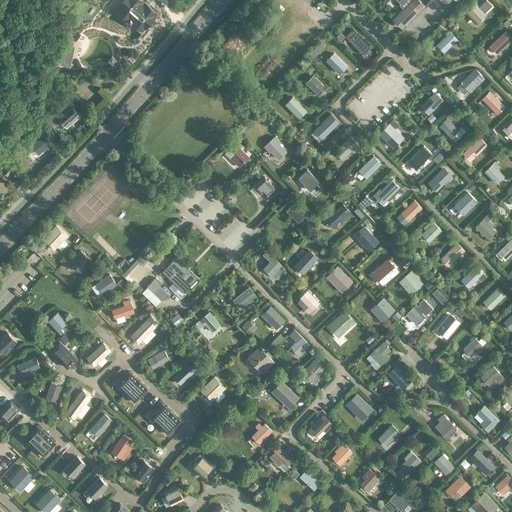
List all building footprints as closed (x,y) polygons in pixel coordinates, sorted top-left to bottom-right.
[(142,25),(151,14),(153,11),(139,0),(119,0),(117,4),(115,6),(140,27),(142,25)] [(423,4),(418,0),(398,0),(401,2),(402,1),(406,6),(396,16),(404,23),(423,4)] [(486,0),(481,0),(478,4),(475,2),(465,11),(476,22),(486,12),(485,12),(492,5),(486,0)] [(352,29),(345,36),(352,44),(360,52),(362,54),(370,47),(352,29)] [(505,31),(490,46),(496,53),(511,39),(505,31)] [(457,39),(450,32),(437,44),(444,52),(457,39)] [(326,60),(339,73),(346,66),(334,53),(326,60)] [(482,76),(475,69),(461,83),(468,90),(482,76)] [(318,94),(325,87),(313,75),(306,82),(318,94)] [(489,91),(482,98),(497,113),(504,106),(489,91)] [(442,99),(435,92),(421,107),(428,114),(442,99)] [(443,96),(450,105),(455,101),(447,92),(443,96)] [(297,115),(304,108),(293,97),(285,104),(297,115)] [(75,108),(74,108),(72,106),(58,118),(65,126),(79,114),(77,112),(78,112),(75,108)] [(331,113),(317,127),(324,135),(338,120),(331,113)] [(393,118),(378,133),(390,145),(401,134),(394,128),(398,124),(393,118)] [(446,118),(439,125),(455,141),(462,134),(446,118)] [(50,139),(42,130),(27,143),(35,152),(50,139)] [(286,151),(279,144),(280,143),(275,136),(264,146),(267,149),(269,148),(278,158),(286,151)] [(351,150),(353,152),(359,147),(349,137),(337,149),(344,157),(351,150)] [(465,151),(472,158),(486,144),(479,137),(465,151)] [(231,147),(236,153),(231,158),(239,166),(249,156),(235,143),(231,147)] [(407,161),(415,169),(431,154),(423,145),(407,161)] [(380,163),(373,156),(359,170),(366,177),(380,163)] [(496,183),(503,176),(496,169),(499,166),(494,161),(485,171),(496,183)] [(442,168),(428,183),(436,191),(450,177),(442,168)] [(298,178),(309,190),(318,182),(307,169),(298,178)] [(263,192),(267,196),(275,188),(264,177),(254,186),(261,193),(263,192)] [(343,186),(347,182),(343,178),(339,182),(343,186)] [(387,199),(388,201),(400,189),(391,180),(381,190),(379,189),(376,192),(385,201),(387,199)] [(467,192),(455,205),(462,212),(463,214),(471,206),(476,201),(475,199),(467,192)] [(366,197),(359,204),(363,208),(370,201),(366,197)] [(421,207),(414,200),(401,213),(408,220),(421,207)] [(305,214),(293,203),(286,210),(298,221),(305,214)] [(342,203),(327,218),(335,226),(350,211),(342,203)] [(488,214),(476,225),(486,235),(493,229),(491,226),(493,224),(489,219),(491,217),(488,214)] [(433,223),(422,234),(429,241),(440,230),(433,223)] [(55,226),(42,238),(53,247),(65,236),(55,226)] [(363,227),(355,235),(364,244),(366,241),(371,247),(377,241),(363,227)] [(511,238),(500,250),(507,258),(511,252),(511,238)] [(456,243),(443,256),(450,263),(463,250),(456,243)] [(270,261),(264,268),(271,275),(281,265),(273,258),(275,257),(267,249),(263,254),(270,261)] [(90,258),(81,250),(70,263),(79,271),(90,258)] [(309,250),(295,265),(303,273),(317,258),(309,250)] [(148,258),(143,254),(136,260),(139,263),(141,265),(148,258)] [(198,278),(176,256),(162,271),(184,292),(198,278)] [(125,277),(139,263),(136,260),(122,275),(125,277)] [(383,283),(397,271),(389,262),(380,269),(382,272),(377,277),(383,283)] [(476,266),(464,277),(471,284),(478,278),(481,280),(485,276),(476,266)] [(328,276),(334,282),(337,279),(345,287),(351,281),(337,267),(328,276)] [(411,271),(401,279),(412,292),(422,283),(411,271)] [(116,284),(109,274),(96,283),(103,293),(116,284)] [(156,277),(142,292),(155,305),(167,293),(160,286),(162,283),(156,277)] [(255,295),(249,287),(233,300),(239,308),(255,295)] [(497,287),(485,299),(492,306),(504,295),(497,287)] [(319,302),(307,290),(300,298),(301,298),(297,302),(304,309),(308,305),(312,309),(319,302)] [(382,298),(372,308),(382,318),(392,308),(382,298)] [(417,303),(406,314),(414,321),(418,317),(423,322),(428,317),(424,314),(426,312),(417,303)] [(130,304),(113,309),(116,317),(132,312),(130,304)] [(262,314),(276,328),(283,320),(270,306),(262,314)] [(58,312),(48,321),(60,334),(63,332),(60,328),(67,322),(58,312)] [(209,312),(196,323),(200,328),(205,323),(212,331),(220,324),(209,312)] [(336,331),(341,326),(343,329),(352,321),(343,312),(330,325),(336,331)] [(440,331),(446,336),(458,322),(450,315),(442,324),(442,325),(441,325),(442,327),(443,326),(443,327),(440,331)] [(131,336),(138,343),(158,323),(150,316),(131,336)] [(308,344),(294,330),(290,334),(296,341),(291,346),(298,354),(308,344)] [(0,338),(0,348),(4,352),(15,340),(7,332),(0,338)] [(482,345),(475,338),(463,349),(470,356),(482,345)] [(59,340),(50,349),(67,367),(76,358),(59,340)] [(380,364),(388,357),(385,354),(390,350),(383,342),(371,353),(380,364)] [(80,354),(89,365),(101,354),(92,344),(80,354)] [(250,360),(258,369),(264,362),(268,366),(274,362),(269,357),(268,358),(262,351),(263,350),(260,347),(255,351),(258,354),(250,360)] [(163,350),(148,360),(153,368),(168,358),(163,350)] [(39,367),(35,357),(17,365),(21,375),(31,370),(32,371),(36,370),(35,368),(39,367)] [(317,358),(303,372),(310,379),(324,365),(317,358)] [(198,367),(192,361),(174,377),(180,383),(198,367)] [(409,381),(396,366),(388,373),(402,388),(409,381)] [(481,377),(488,384),(493,379),(497,384),(504,378),(493,366),(481,377)] [(126,392),(137,380),(129,372),(117,384),(126,392)] [(146,389),(137,380),(126,392),(135,401),(146,389)] [(297,397),(281,381),(274,389),(279,394),(280,392),(292,403),(297,397)] [(46,398),(55,401),(61,386),(51,382),(46,398)] [(208,400),(217,391),(208,382),(198,391),(208,400)] [(89,399),(80,393),(67,411),(75,418),(89,399)] [(347,404),(361,418),(370,409),(356,395),(347,404)] [(10,401),(0,411),(0,413),(7,421),(19,409),(10,401)] [(159,424),(170,413),(162,404),(150,416),(159,424)] [(483,406),(477,412),(485,419),(481,424),(487,430),(497,420),(483,406)] [(97,436),(111,420),(104,413),(90,429),(97,436)] [(179,421),(170,413),(159,424),(168,433),(179,421)] [(333,424),(324,415),(309,430),(315,436),(322,429),(325,432),(333,424)] [(445,416),(435,426),(439,431),(446,438),(456,428),(449,421),(445,416)] [(271,430),(264,423),(261,426),(258,423),(255,426),(259,429),(251,436),(259,443),(271,430)] [(399,432),(391,425),(379,438),(386,445),(399,432)] [(25,438),(34,446),(46,434),(37,426),(25,438)] [(54,443),(46,434),(34,446),(43,455),(54,443)] [(131,440),(123,435),(112,451),(120,456),(131,440)] [(332,457),(340,464),(351,452),(342,443),(335,451),(337,452),(332,457)] [(278,446),(274,450),(275,451),(270,456),(278,464),(283,459),(287,463),(292,459),(278,446)] [(470,457),(485,472),(493,465),(477,450),(470,457)] [(420,460),(412,453),(401,465),(408,472),(420,460)] [(445,473),(453,466),(446,459),(448,457),(444,453),(434,461),(445,473)] [(193,467),(204,476),(213,466),(200,455),(196,459),(198,462),(193,467)] [(76,456),(64,469),(72,476),(84,463),(76,456)] [(144,460),(133,473),(143,481),(153,468),(144,460)] [(325,478),(310,465),(301,475),(315,489),(325,478)] [(366,478),(361,484),(368,490),(379,478),(369,469),(363,475),(366,478)] [(508,488),(509,490),(511,486),(511,479),(506,473),(502,477),(503,478),(496,486),(503,493),(508,488)] [(459,476),(446,489),(450,494),(456,488),(461,493),(469,485),(459,476)] [(86,490),(94,498),(107,484),(99,477),(86,490)] [(182,498),(177,486),(160,494),(162,498),(166,496),(170,504),(182,498)] [(397,490),(383,505),(390,511),(397,505),(401,509),(408,502),(409,503),(410,501),(397,490)] [(482,495),(471,505),(476,511),(480,508),(483,511),(496,511),(498,511),(494,507),(482,495)] [(111,511),(127,511),(128,511),(119,503),(111,511)]
